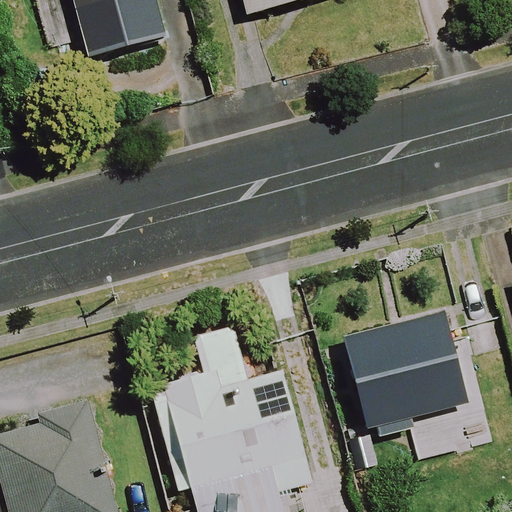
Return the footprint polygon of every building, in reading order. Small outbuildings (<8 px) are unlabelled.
[(67,0),(83,64),(159,45),(147,0),(67,0)] [(325,0),(240,0),(246,21),(325,0)] [(502,354),(491,308),(459,315),(470,361),(502,354)] [(340,343),(367,448),(411,436),(408,423),(467,408),(443,316),(340,343)] [(245,386),(230,334),(191,345),(201,378),(150,393),(184,511),(279,511),(275,499),(310,489),(277,377),(245,386)] [(39,424),(0,432),(0,500),(2,511),(110,511),(88,406),(37,416),(39,424)]
